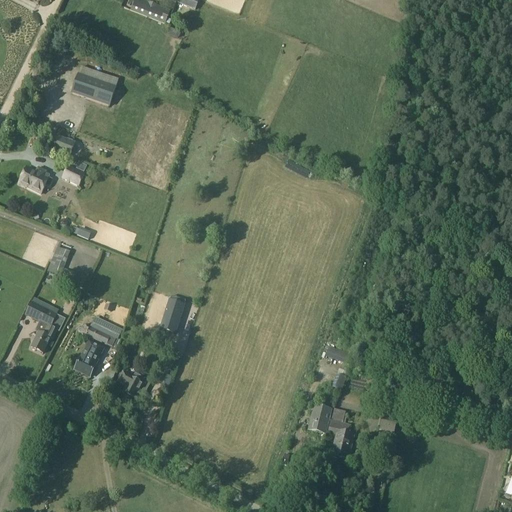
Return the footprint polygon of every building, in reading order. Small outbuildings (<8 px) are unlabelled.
[(140,0),(134,0),(130,11),(164,25),(170,11),(140,0)] [(169,0),(194,10),(197,0),(169,0)] [(171,28),(168,35),(177,39),(180,32),(171,28)] [(81,68),(78,75),(116,88),(118,81),(81,68)] [(116,88),(78,75),(77,75),(70,95),(110,108),(116,88)] [(107,148),(113,120),(82,114),(76,142),(107,148)] [(52,150),(70,157),(74,144),(57,137),(52,150)] [(26,167),(17,185),(40,196),(45,186),(48,188),(50,187),(52,182),(52,180),(48,178),(49,176),(37,170),(36,172),(26,167)] [(67,167),(62,179),(79,187),(84,175),(67,167)] [(57,248),(48,273),(60,278),(63,270),(61,269),(68,253),(57,248)] [(60,278),(59,279),(67,282),(66,284),(72,286),(74,281),(76,275),(63,270),(60,278)] [(169,302),(160,330),(175,335),(184,307),(169,302)] [(31,303),(24,317),(46,328),(50,330),(56,317),(31,303)] [(106,305),(103,311),(111,314),(113,308),(106,305)] [(98,323),(95,331),(110,338),(106,346),(116,351),(120,342),(120,341),(119,341),(122,334),(98,323)] [(42,335),(39,333),(31,349),(43,355),(55,332),(50,330),(46,328),(42,335)] [(110,338),(95,331),(90,328),(86,337),(106,346),(110,338)] [(81,359),(74,371),(89,379),(96,366),(94,365),(95,362),(97,363),(101,353),(87,346),(85,350),(84,350),(80,358),(81,359)] [(328,349),(325,358),(350,367),(353,358),(351,357),(353,352),(338,347),(336,351),(328,349)] [(117,383),(126,387),(123,394),(135,400),(142,387),(147,390),(150,383),(135,375),(134,378),(123,373),(117,383)] [(458,385),(461,376),(455,373),(451,382),(458,385)] [(160,389),(168,392),(172,378),(164,376),(160,389)] [(332,389),(342,392),(346,379),(336,376),(332,389)] [(308,431),(325,435),(331,412),(314,407),(308,431)] [(394,435),(398,419),(382,415),(378,431),(394,435)] [(350,427),(331,422),(329,434),(336,435),(331,455),(349,459),(354,436),(348,435),(350,427)]
